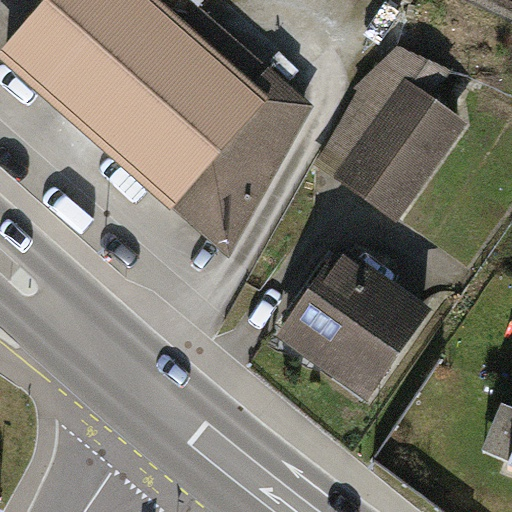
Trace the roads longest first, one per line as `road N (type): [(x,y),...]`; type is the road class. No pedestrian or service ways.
road 1 (primary): [(0,258),(171,406)]
road 2 (primary): [(171,406),(304,511)]
road 3 (residential): [(171,406),(86,511)]
